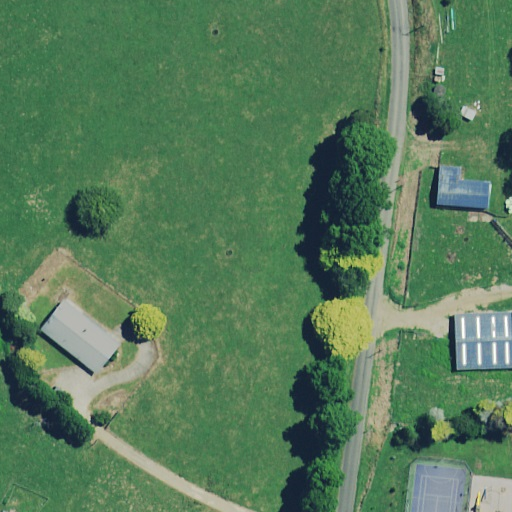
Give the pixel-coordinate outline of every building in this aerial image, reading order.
[(442,77),(442,68),(433,68),(432,83),(439,84),(439,77),(442,77)] [(463,106),(457,115),(469,123),(475,113),(463,106)] [(458,168),(438,167),(435,206),(485,210),(487,183),(457,181),(458,168)] [(117,345),(62,301),(39,331),(93,374),(117,345)] [(511,312),(452,314),(453,370),(511,368),(511,312)]
